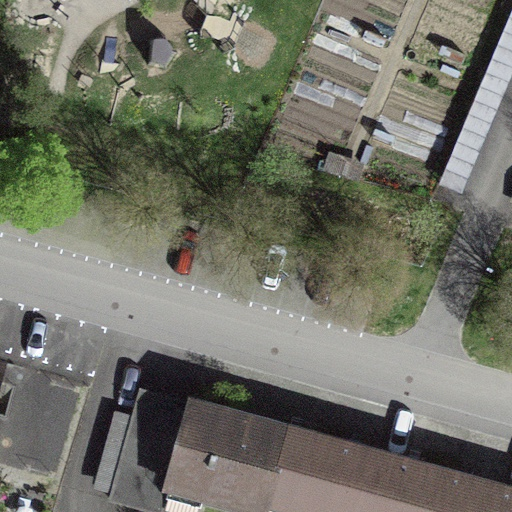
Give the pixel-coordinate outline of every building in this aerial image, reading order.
[(266,511),(269,502),(288,431),(190,404),(188,413),(138,400),(111,499),(158,511),(162,511),(169,486),(263,511),(266,511)] [(304,511),(328,511),(346,447),(288,431),(269,502),(304,511)] [(346,447),(328,511),(391,511),(405,463),(346,447)] [(405,463),(391,511),(446,511),(456,477),(405,463)] [(456,477),(446,511),(501,511),(507,491),(456,477)] [(511,511),(511,492),(507,491),(501,511),(511,511)]
